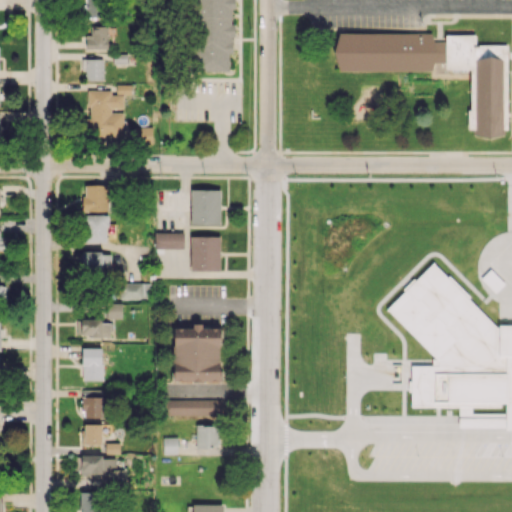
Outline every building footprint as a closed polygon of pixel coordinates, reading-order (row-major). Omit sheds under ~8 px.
[(103,0),(83,1),(84,18),(104,17),(103,0)] [(195,0),(194,70),(230,71),(231,0),(195,0)] [(107,48),(107,26),(85,26),(86,49),(107,48)] [(338,32),(431,32),(434,41),(446,41),(446,34),(476,34),(476,44),(508,44),(508,130),(487,137),(466,130),(466,109),(469,109),(469,70),(446,70),(446,61),(434,61),(431,71),(338,71),(333,50),(338,32)] [(103,58),(81,58),(81,71),(85,71),(84,79),(102,80),(103,58)] [(85,136),(123,135),(122,94),(111,94),(111,89),(88,90),(88,118),(85,118),(85,136)] [(151,126),(134,127),(134,144),(152,143),(151,126)] [(107,210),(107,184),(82,185),(83,210),(107,210)] [(219,224),(220,189),(190,189),(189,224),(219,224)] [(107,215),(83,214),(83,241),(106,242),(107,215)] [(183,248),(183,232),(154,232),(154,248),(183,248)] [(219,235),(190,235),(190,271),(219,270),(219,235)] [(110,252),(81,251),(80,271),(109,271),(110,252)] [(432,262),(414,280),(412,278),(411,280),(407,283),(403,287),(401,289),(403,291),(385,309),(386,310),(387,310),(435,358),(431,358),(431,359),(431,362),(431,365),(410,365),(410,380),(407,380),(407,387),(407,389),(407,391),(410,391),(410,406),(435,406),(436,406),(438,406),(457,406),(471,406),(500,406),(500,402),(504,402),(506,398),(511,398),(511,325),(497,325),(497,327),(495,327),(467,298),(469,296),(448,275),(446,277),(433,263),(432,262)] [(489,269),(503,283),(494,293),(480,279),(489,269)] [(149,282),(120,283),(120,299),(150,298),(149,282)] [(121,318),(121,303),(106,303),(106,318),(121,318)] [(77,320),(77,336),(111,335),(111,320),(77,320)] [(220,382),(220,327),(201,327),(201,323),(192,323),(192,327),(172,327),(173,382),(220,382)] [(101,380),(102,348),(82,348),(81,380),(101,380)] [(81,417),(101,417),(102,390),(82,389),(81,417)] [(162,415),(223,416),(223,399),(162,398),(162,415)] [(457,426),(511,426),(511,398),(506,398),(504,402),(504,413),(471,413),(471,406),(457,406),(457,415),(457,426)] [(100,444),(101,424),(84,423),(83,444),(100,444)] [(195,447),(217,447),(217,425),(195,425),(195,447)] [(162,437),(162,453),(176,453),(176,437),(162,437)] [(74,477),(104,476),(104,485),(124,484),(124,458),(102,459),(102,455),(74,455),(74,477)] [(80,491),(79,511),(99,511),(100,491),(80,491)]
